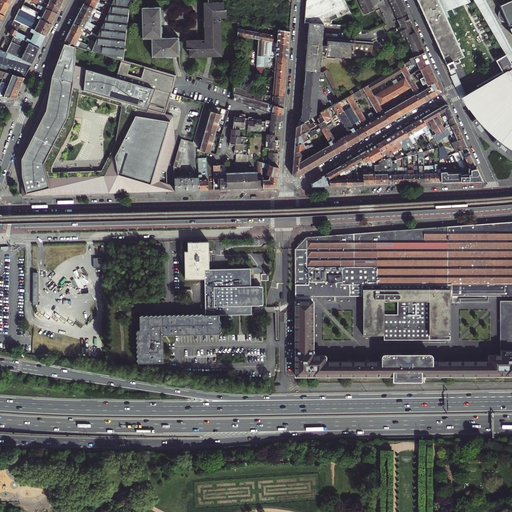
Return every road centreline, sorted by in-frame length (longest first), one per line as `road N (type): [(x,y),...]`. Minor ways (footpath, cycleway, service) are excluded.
road 1 (motorway): [(506,403),(0,403)]
road 2 (motorway): [(0,438),(200,443),(505,423)]
road 3 (motorway): [(0,421),(505,423)]
road 4 (motorway): [(506,403),(450,395),(215,398),(57,372)]
road 5 (primary): [(284,202),(0,209)]
road 6 (primary): [(0,228),(284,221)]
road 7 (primary): [(284,221),(511,208)]
road 8 (primary): [(496,192),(284,202)]
road 9 (residential): [(284,189),(451,93)]
